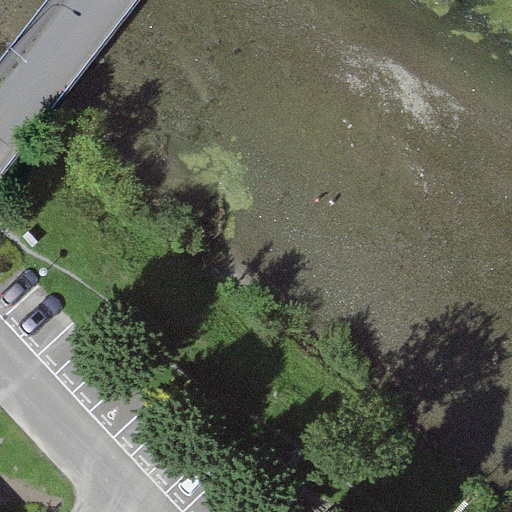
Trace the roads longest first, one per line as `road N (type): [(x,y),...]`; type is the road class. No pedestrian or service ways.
road 1 (unclassified): [(137,511),(0,361)]
road 2 (unclassified): [(96,0),(0,124)]
